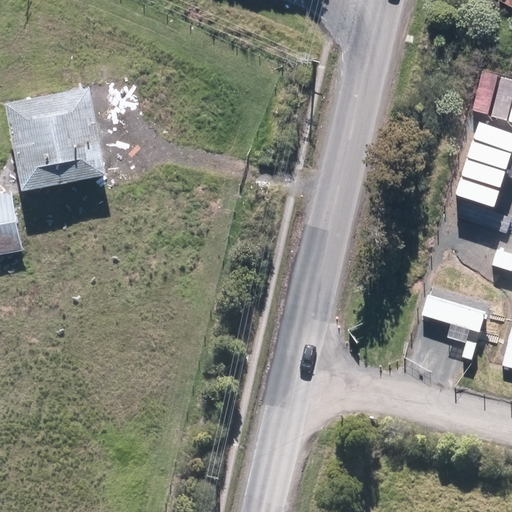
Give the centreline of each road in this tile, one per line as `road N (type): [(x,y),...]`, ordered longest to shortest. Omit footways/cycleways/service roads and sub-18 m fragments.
road 1 (secondary): [(258,511),(375,9)]
road 2 (track): [(292,360),(511,416)]
